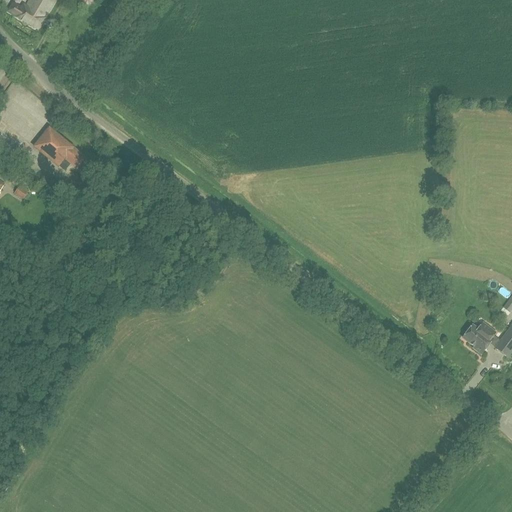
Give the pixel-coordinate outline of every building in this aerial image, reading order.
[(12,4),(8,12),(39,31),(55,0),(30,0),(27,6),(23,5),(21,8),(12,4)] [(64,171),(70,164),(78,170),(86,160),(79,154),(49,129),(34,147),(57,166),(58,166),(64,171)] [(16,186),(21,178),(13,173),(8,181),(16,186)] [(27,193),(18,188),(14,194),(23,200),(27,193)] [(511,325),(494,348),(507,358),(511,351),(511,325)] [(472,349),(481,355),(493,339),(479,328),(478,330),(472,326),(471,327),(469,327),(467,330),(467,332),(462,339),(474,347),(472,349)]
